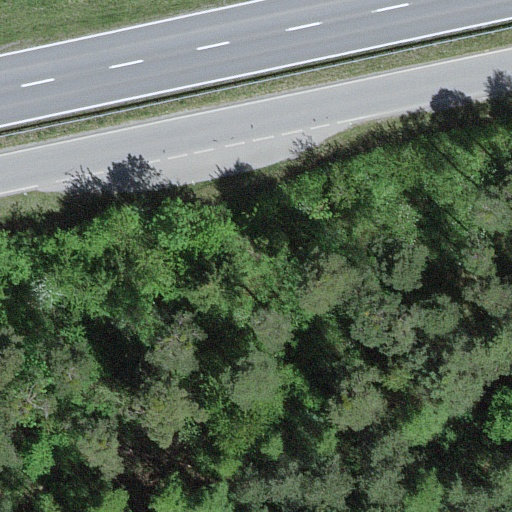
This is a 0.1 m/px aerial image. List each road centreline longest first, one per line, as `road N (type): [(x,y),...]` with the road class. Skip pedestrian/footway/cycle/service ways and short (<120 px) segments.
road 1 (unclassified): [(511,84),(0,185)]
road 2 (primary): [(459,0),(0,94)]
